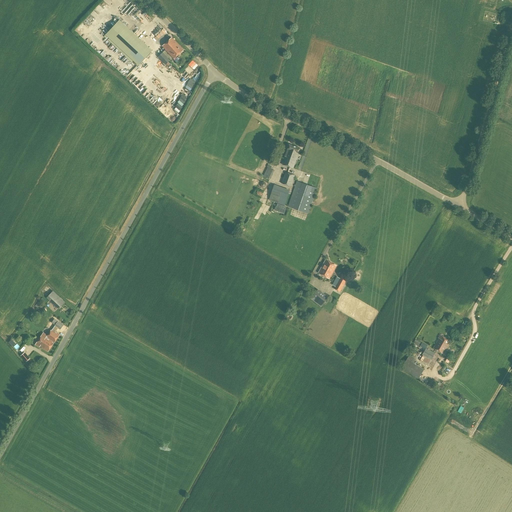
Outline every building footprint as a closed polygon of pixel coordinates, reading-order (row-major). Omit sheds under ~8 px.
[(115,38),(108,31),(105,35),(111,41),(115,38)] [(173,58),(183,50),(171,37),(162,46),(173,58)] [(152,51),(141,40),(128,55),(135,62),(138,66),(152,51)] [(165,65),(170,60),(163,52),(158,57),(165,65)] [(191,78),(185,89),(190,92),(197,81),(191,78)] [(179,102),(175,108),(178,111),(190,98),(184,93),(178,101),(179,102)] [(287,166),(294,146),(289,144),(282,164),(287,166)] [(294,146),(287,166),(293,168),(300,148),(294,146)] [(270,180),(274,170),(271,169),(272,166),(268,164),(267,167),(263,177),(270,180)] [(295,175),(285,172),(283,178),(281,177),(280,180),(282,180),(281,183),(291,187),(295,175)] [(308,214),(317,188),(297,181),(288,207),(308,214)] [(289,191),(290,190),(274,184),(269,200),(284,205),(288,194),(289,191)] [(274,205),(272,209),(273,210),(272,212),(283,216),(285,210),(274,205)] [(329,278),(336,265),(325,259),(318,272),(329,278)] [(340,292),(348,276),(342,273),(334,289),(340,292)] [(321,307),(328,297),(317,289),(310,299),(321,307)] [(58,309),(65,302),(53,291),(47,297),(58,309)] [(56,317),(53,321),(61,329),(64,325),(56,317)] [(47,338),(54,343),(59,335),(55,332),(58,328),(55,326),(52,330),(51,329),(47,336),(43,333),(39,339),(42,342),(43,341),(44,342),(47,338)] [(443,342),(445,338),(440,335),(438,338),(439,338),(433,348),(442,353),(442,351),(441,351),(444,347),(442,345),(444,342),(443,342)] [(18,341),(22,345),(26,340),(22,337),(18,341)] [(48,352),(54,343),(47,338),(44,342),(43,341),(42,342),(39,339),(35,344),(48,352)] [(442,351),(442,353),(444,354),(451,341),(445,338),(443,342),(444,342),(442,345),(444,347),(441,351),(442,351)] [(422,362),(428,366),(435,353),(426,348),(427,346),(422,343),(420,346),(425,349),(422,355),(425,356),(422,362)] [(30,358),(25,352),(20,356),(26,362),(30,358)] [(418,379),(424,370),(413,363),(416,359),(410,355),(401,368),(418,379)]
